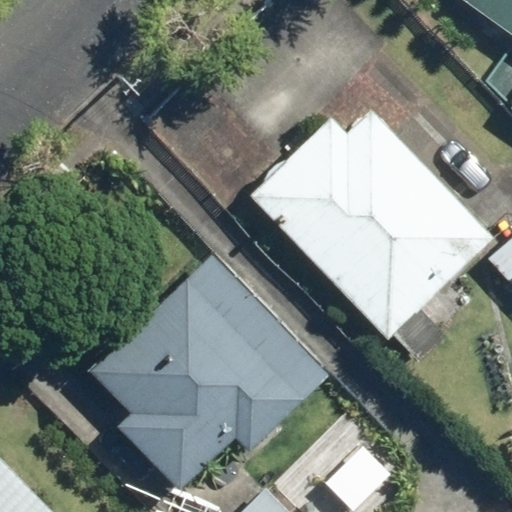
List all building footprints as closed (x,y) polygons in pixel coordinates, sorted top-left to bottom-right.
[(511,0),(453,0),(511,41),(511,0)] [(511,94),(502,108),(511,114),(511,94)] [(345,109),(235,203),(353,341),(464,246),(345,109)] [(511,247),(492,265),(511,288),(511,247)] [(181,493),(300,374),(198,273),(80,392),(181,493)] [(54,511),(0,450),(0,511),(54,511)] [(278,511),(259,489),(231,511),(278,511)]
